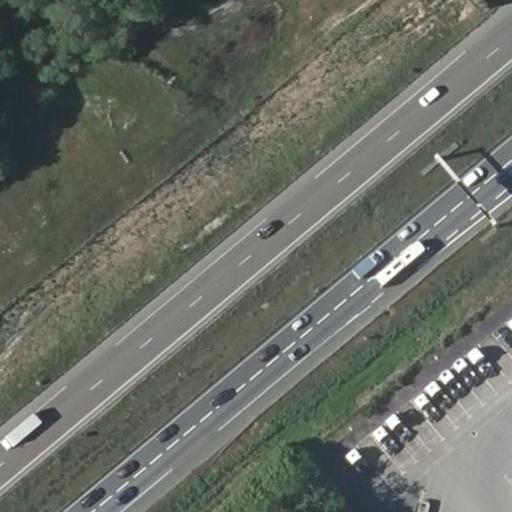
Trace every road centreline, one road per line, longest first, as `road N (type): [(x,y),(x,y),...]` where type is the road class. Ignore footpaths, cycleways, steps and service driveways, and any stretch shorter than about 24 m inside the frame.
road 1 (motorway): [(511,35),(0,466)]
road 2 (motorway): [(94,511),(336,306)]
road 3 (motorway): [(336,306),(511,162)]
road 4 (motorway): [(336,306),(511,184)]
